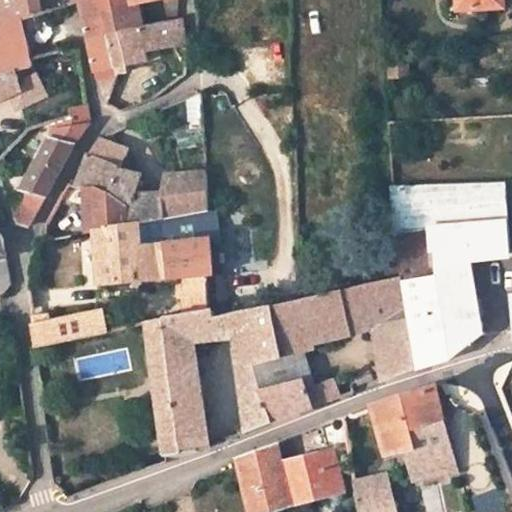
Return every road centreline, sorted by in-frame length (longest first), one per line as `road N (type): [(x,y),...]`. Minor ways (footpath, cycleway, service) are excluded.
road 1 (tertiary): [(65,511),(478,361)]
road 2 (residential): [(20,252),(46,511)]
road 3 (residential): [(196,80),(98,125),(20,252)]
